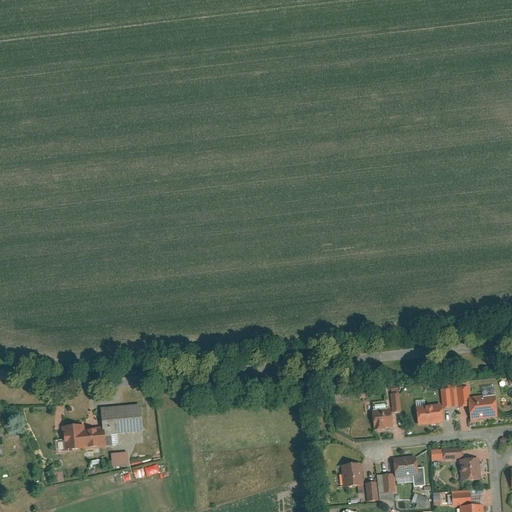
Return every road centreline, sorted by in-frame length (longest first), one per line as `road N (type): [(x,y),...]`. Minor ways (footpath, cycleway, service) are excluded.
road 1 (residential): [(511,341),(97,381),(0,373)]
road 2 (residential): [(366,448),(491,434)]
